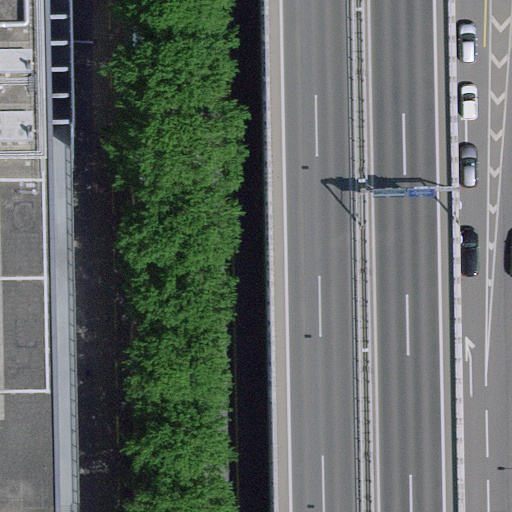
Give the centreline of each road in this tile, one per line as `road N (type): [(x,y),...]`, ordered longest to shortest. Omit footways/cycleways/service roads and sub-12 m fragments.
road 1 (motorway): [(423,511),(411,0)]
road 2 (primary): [(226,0),(237,511)]
road 3 (motorway): [(315,0),(326,511)]
road 4 (primary): [(506,295),(507,0)]
